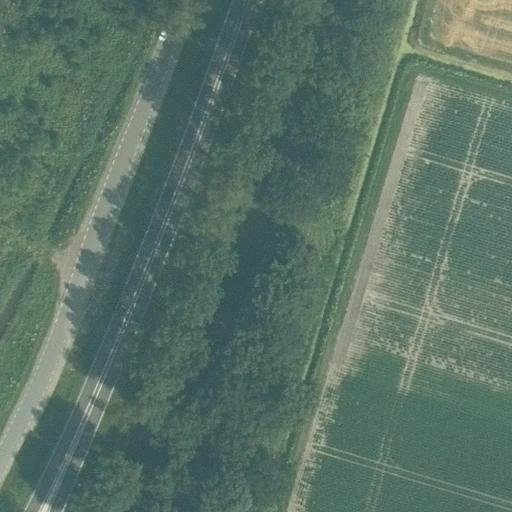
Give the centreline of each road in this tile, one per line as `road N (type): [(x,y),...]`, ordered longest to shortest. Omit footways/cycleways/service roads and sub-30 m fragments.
road 1 (unclassified): [(0,464),(185,0)]
road 2 (primary): [(120,332),(245,0)]
road 3 (primary): [(120,332),(31,511)]
road 4 (primary): [(53,511),(120,332)]
